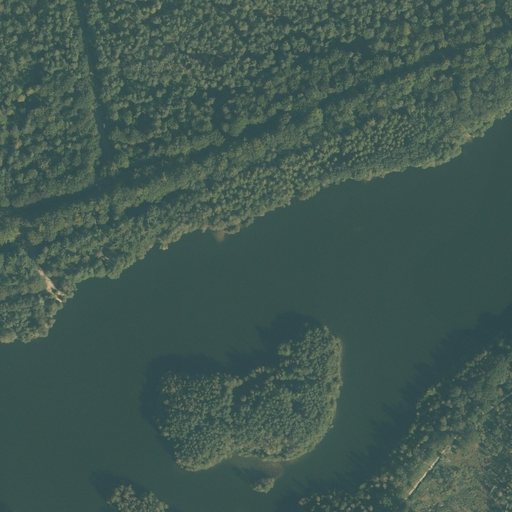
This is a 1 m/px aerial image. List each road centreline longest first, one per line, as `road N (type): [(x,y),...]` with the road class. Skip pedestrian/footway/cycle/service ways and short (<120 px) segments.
road 1 (secondary): [(0,216),(158,165),(511,24)]
road 2 (track): [(0,252),(142,209),(511,61)]
road 3 (track): [(393,511),(462,430),(511,395)]
road 4 (track): [(75,0),(102,140)]
